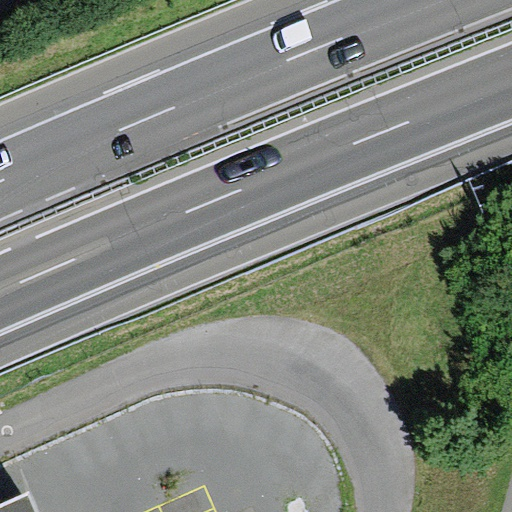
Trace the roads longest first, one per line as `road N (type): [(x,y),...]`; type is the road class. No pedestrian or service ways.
road 1 (motorway): [(0,292),(511,80)]
road 2 (motorway): [(439,0),(0,182)]
